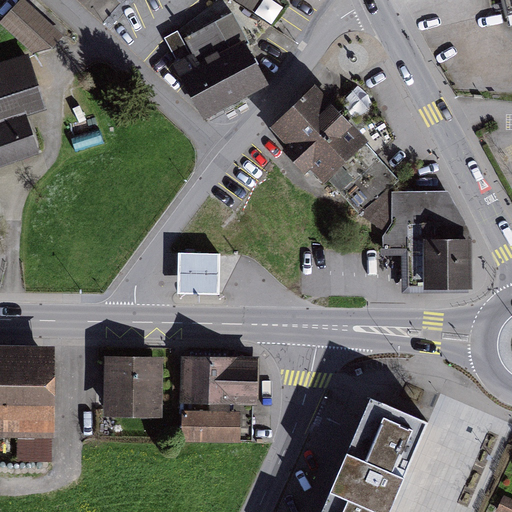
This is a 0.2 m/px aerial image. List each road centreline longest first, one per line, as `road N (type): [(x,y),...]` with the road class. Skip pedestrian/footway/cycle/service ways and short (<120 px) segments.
road 1 (tertiary): [(375,0),(511,257)]
road 2 (residential): [(222,157),(337,25),(372,0)]
road 3 (residential): [(320,328),(310,378),(257,511)]
road 4 (residential): [(135,323),(135,279),(222,157)]
road 5 (secondary): [(320,328),(135,323)]
road 6 (residential): [(222,157),(111,57)]
road 7 (secondary): [(135,323),(0,319)]
